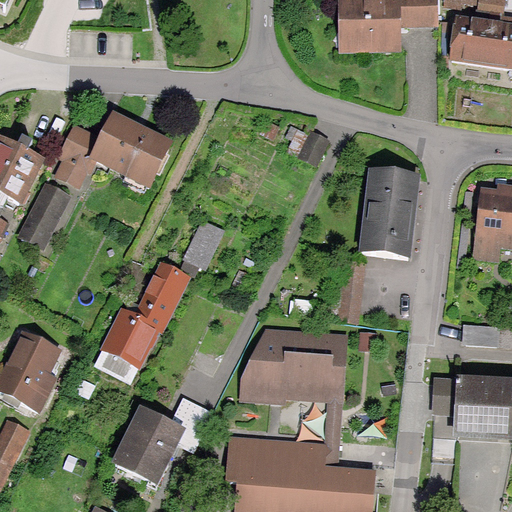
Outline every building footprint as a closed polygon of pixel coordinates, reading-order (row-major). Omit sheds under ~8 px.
[(0,0),(0,10),(8,15),(15,0),(0,0)] [(333,0),(333,56),(393,57),(394,33),(428,33),(428,0),(333,0)] [(500,16),(501,0),(441,0),(440,11),(500,16)] [(511,25),(450,16),(443,63),(511,74),(511,25)] [(148,195),(173,147),(114,118),(99,147),(76,135),(53,181),(78,194),(92,167),(148,195)] [(319,172),(331,146),(312,137),(300,163),(319,172)] [(0,196),(25,209),(49,161),(7,140),(0,154),(0,196)] [(364,254),(411,261),(424,176),(377,169),(364,254)] [(511,255),(511,193),(473,190),(466,262),(492,265),(493,254),(511,255)] [(44,192),(18,243),(47,257),(73,206),(44,192)] [(0,221),(0,242),(8,225),(0,221)] [(209,275),(227,236),(203,225),(185,264),(209,275)] [(129,303),(97,372),(138,391),(190,278),(159,264),(139,307),(129,303)] [(368,268),(347,267),(342,327),(363,329),(368,268)] [(24,326),(0,368),(0,408),(12,415),(38,430),(80,358),(24,326)] [(227,443),(229,511),(373,511),(376,472),(336,471),(354,338),(262,331),(241,379),(237,402),(324,408),(320,442),(227,443)] [(446,411),(445,440),(511,442),(510,456),(511,456),(511,378),(447,377),(446,411)] [(143,408),(112,469),(156,491),(177,450),(190,456),(210,415),(180,400),(170,421),(143,408)] [(0,436),(0,496),(38,430),(12,415),(0,436)]
